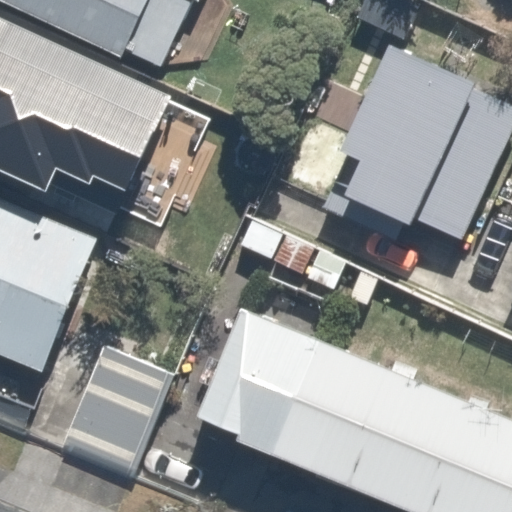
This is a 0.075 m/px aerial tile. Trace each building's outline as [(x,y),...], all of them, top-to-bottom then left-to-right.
[(208,0),(0,0),(129,60),(133,52),(169,69),(198,2),(206,6),(208,0)] [(425,6),(411,0),(371,0),(362,20),(409,42),(425,6)] [(182,99),(0,16),(0,178),(8,182),(11,175),(62,199),(65,191),(126,220),(137,194),(142,195),(174,127),(170,125),(182,99)] [(469,243),(511,149),(511,105),(487,94),(489,87),(404,49),(329,210),(399,242),(409,223),(423,230),(426,223),(469,243)] [(0,354),(51,375),(105,242),(0,198),(0,354)] [(248,445),(413,511),(511,511),(511,418),(253,312),(209,421),(250,439),(248,445)] [(181,376),(111,347),(67,453),(138,482),(181,376)]
